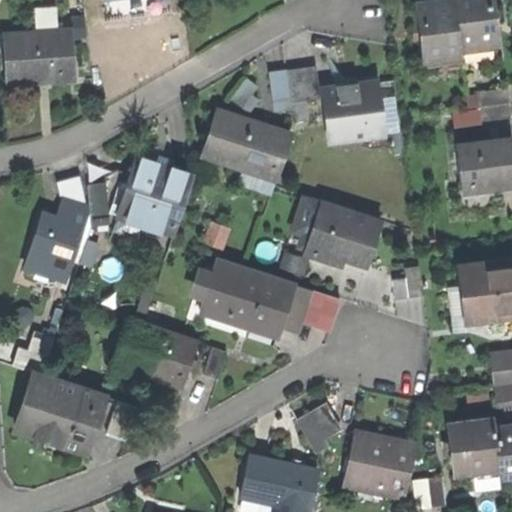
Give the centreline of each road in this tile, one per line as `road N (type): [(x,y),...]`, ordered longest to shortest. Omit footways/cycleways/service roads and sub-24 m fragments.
road 1 (residential): [(0,509),(111,472),(321,360),(385,345)]
road 2 (residential): [(0,155),(76,136),(292,9),(324,0)]
